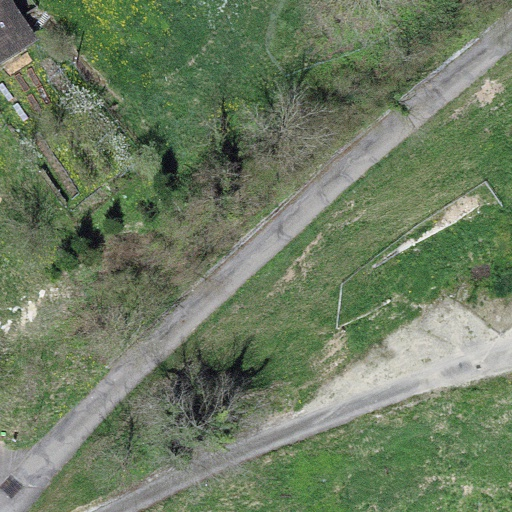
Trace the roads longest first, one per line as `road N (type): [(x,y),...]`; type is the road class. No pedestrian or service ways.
road 1 (unclassified): [(511,29),(215,270),(25,487)]
road 2 (unknown): [(88,511),(307,429),(511,364)]
